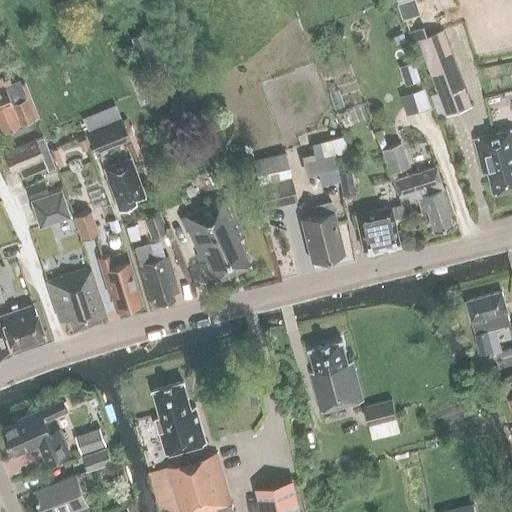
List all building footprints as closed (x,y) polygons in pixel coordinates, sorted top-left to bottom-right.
[(77,0),(61,0),(54,3),(61,20),(82,12),(77,0)] [(418,38),(446,114),(469,105),(441,30),(418,38)] [(157,52),(142,58),(148,72),(163,65),(157,52)] [(411,60),(397,65),(404,84),(418,78),(411,60)] [(0,128),(2,132),(34,119),(18,79),(3,85),(0,77),(0,76),(0,128)] [(162,101),(175,96),(172,86),(159,91),(162,101)] [(422,86),(398,94),(404,113),(428,105),(422,86)] [(87,134),(92,147),(126,134),(121,120),(87,134)] [(488,172),(493,192),(511,187),(511,127),(474,138),(483,173),(488,172)] [(21,177),(46,167),(47,170),(54,167),(42,136),(3,153),(11,171),(18,168),(21,177)] [(85,139),(77,142),(81,151),(89,148),(85,139)] [(381,149),(389,172),(409,165),(401,142),(381,149)] [(332,148),(301,156),(306,176),(337,168),(332,148)] [(261,194),(265,208),(297,200),(285,152),(253,159),(262,194),(261,194)] [(111,174),(106,176),(118,211),(135,205),(133,201),(144,197),(133,166),(129,158),(108,166),(111,174)] [(441,188),(435,167),(392,180),(398,199),(408,196),(409,199),(416,196),(421,213),(427,212),(433,230),(451,225),(448,216),(453,215),(444,187),(441,188)] [(337,174),(342,197),(354,194),(348,171),(337,174)] [(47,191),(43,180),(25,187),(29,198),(47,191)] [(49,194),(58,221),(69,217),(61,191),(49,194)] [(205,259),(213,280),(248,264),(238,239),(243,236),(226,197),(179,217),(185,231),(188,230),(197,252),(195,253),(199,262),(205,259)] [(304,218),(300,219),(302,228),(310,261),(343,253),(333,211),(330,202),(312,206),(315,216),(304,218)] [(400,204),(390,207),(392,219),(402,217),(400,204)] [(354,214),(362,250),(398,242),(392,219),(390,207),(354,214)] [(73,216),(81,238),(97,233),(89,210),(73,216)] [(145,215),(152,234),(165,229),(157,210),(145,215)] [(117,219),(108,222),(111,232),(120,229),(117,219)] [(148,242),(133,247),(148,299),(154,297),(156,304),(173,299),(172,293),(177,291),(167,255),(153,259),(148,242)] [(110,295),(115,309),(140,302),(128,261),(112,266),(109,255),(97,258),(109,296),(110,295)] [(72,327),(105,316),(89,266),(45,281),(59,321),(68,318),(72,327)] [(507,324),(498,290),(464,300),(479,353),(490,349),(487,338),(495,336),(493,328),(507,324)] [(0,315),(0,316),(11,349),(44,337),(32,304),(0,315)] [(313,372),(309,373),(319,412),(360,402),(350,362),(346,363),(341,341),(307,350),(313,372)] [(158,416),(153,417),(164,454),(203,443),(192,405),(188,407),(181,382),(150,390),(158,416)] [(1,431),(13,456),(28,449),(29,450),(38,446),(47,465),(70,454),(58,430),(50,434),(44,421),(65,410),(60,400),(15,421),(16,424),(1,431)] [(393,419),(389,402),(363,407),(367,425),(393,419)] [(104,444),(98,428),(75,437),(81,453),(104,444)] [(112,461),(106,447),(82,456),(87,471),(112,461)] [(200,511),(229,503),(214,452),(166,466),(179,510),(197,505),(198,511),(200,511)] [(60,485),(36,494),(42,511),(72,511),(86,507),(75,477),(59,483),(60,485)] [(299,511),(292,479),(255,488),(260,511),(299,511)]
